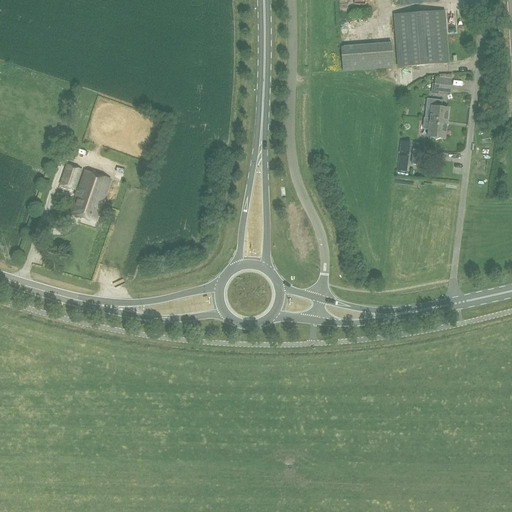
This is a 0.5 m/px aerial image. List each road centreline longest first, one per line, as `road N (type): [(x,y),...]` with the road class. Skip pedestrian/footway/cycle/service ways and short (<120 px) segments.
road 1 (unclassified): [(291,0),(289,138),(297,184),(323,244),(319,298)]
road 2 (primary): [(268,271),(260,133)]
road 3 (primary): [(260,133),(234,268)]
road 4 (primary): [(263,0),(260,133)]
road 5 (secondary): [(105,306),(169,319),(228,316)]
road 6 (secondary): [(222,281),(105,306)]
